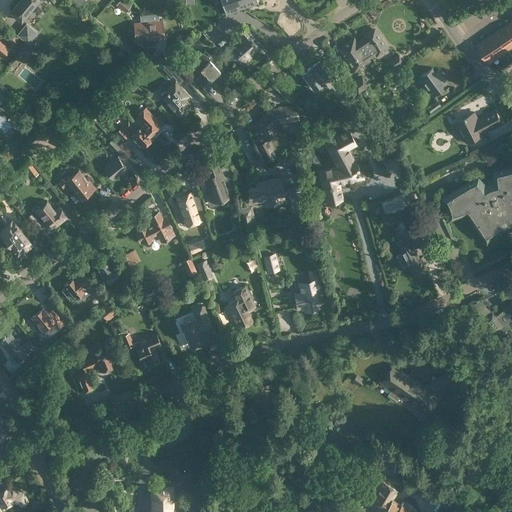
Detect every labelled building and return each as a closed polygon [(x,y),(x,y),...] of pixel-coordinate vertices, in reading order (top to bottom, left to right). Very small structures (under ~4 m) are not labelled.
[(16,0),(9,9),(21,18),(39,0),(16,0)] [(116,4),(125,12),(131,5),(124,0),(113,0),(117,3),(116,4)] [(239,0),(221,0),(226,14),(242,8),(239,0)] [(257,0),(239,0),(242,8),(258,3),(257,0)] [(134,22),(135,41),(164,38),(162,20),(134,22)] [(26,23),(17,34),(28,42),(19,53),(25,58),(36,45),(30,40),(37,32),(26,23)] [(210,41),(218,33),(210,26),(203,34),(210,41)] [(250,35),(254,31),(250,26),(246,30),(250,35)] [(511,37),(504,26),(495,32),(507,49),(511,45),(511,37)] [(10,44),(7,47),(0,41),(0,58),(2,56),(7,60),(22,41),(17,37),(18,36),(9,28),(2,37),(10,44)] [(364,38),(360,41),(370,55),(374,52),(375,54),(386,47),(374,29),(363,36),(364,38)] [(495,32),(486,39),(498,55),(507,49),(495,32)] [(241,41),(233,48),(245,61),(252,54),(251,53),(255,48),(243,35),(239,40),(241,41)] [(356,44),(352,39),(338,48),(353,69),(367,60),(366,58),(370,55),(360,41),(356,44)] [(486,39),(477,45),(489,62),(498,55),(486,39)] [(186,56),(190,52),(184,47),(173,58),(178,63),(185,56),(186,56)] [(213,58),(205,51),(191,64),(200,75),(197,78),(196,78),(195,78),(203,87),(210,80),(211,80),(220,71),(210,61),(213,58)] [(403,61),(398,54),(386,62),(391,69),(403,61)] [(160,62),(164,66),(172,75),(175,78),(180,73),(165,58),(160,62)] [(301,72),(314,88),(321,82),(322,83),(325,82),(329,87),(337,81),(331,73),(332,72),(321,58),(310,66),(310,65),(301,72)] [(434,73),(430,68),(418,77),(432,95),(447,84),(437,70),(434,73)] [(350,82),(357,92),(368,85),(361,75),(350,82)] [(124,82),(129,88),(134,84),(128,78),(124,82)] [(357,96),(346,80),(339,85),(347,96),(341,100),(343,103),(357,96)] [(166,92),(167,93),(162,98),(167,104),(168,104),(173,110),(175,113),(176,114),(177,114),(179,115),(181,115),(182,114),(184,113),(185,112),(185,111),(186,110),(186,109),(186,108),(185,107),(185,106),(183,104),(187,101),(183,96),(186,94),(175,82),(165,90),(166,91),(166,92)] [(440,106),(436,100),(426,107),(430,113),(440,106)] [(97,106),(89,114),(95,121),(104,113),(97,106)] [(288,106),(269,110),(274,123),(298,119),(297,116),(291,110),(289,111),(288,106)] [(140,126),(151,138),(159,131),(153,125),(158,120),(145,107),(136,115),(138,117),(135,120),(140,126)] [(15,108),(9,116),(22,127),(29,119),(15,108)] [(274,123),(269,110),(268,111),(265,112),(266,114),(254,122),(261,134),(253,139),(255,143),(260,152),(264,160),(273,156),(263,138),(271,132),(268,127),(274,123)] [(314,119),(304,110),(299,115),(308,124),(314,119)] [(477,120),(474,112),(455,122),(459,129),(460,128),(463,135),(462,135),(466,143),(484,133),(484,132),(502,123),(495,110),(483,116),(483,117),(477,120)] [(135,127),(128,120),(116,132),(123,139),(131,131),(132,133),(130,135),(142,147),(146,143),(148,144),(151,141),(150,139),(151,138),(140,126),(136,130),(134,129),(135,127)] [(328,127),(333,136),(324,141),(337,166),(317,170),(326,203),(342,199),(339,183),(363,178),(362,175),(362,174),(354,158),(353,158),(348,149),(356,144),(348,128),(346,129),(341,120),(328,127)] [(61,148),(71,139),(65,132),(55,141),(61,148)] [(122,150),(118,146),(111,139),(106,144),(117,155),(122,150)] [(123,141),(118,146),(122,150),(127,145),(123,141)] [(28,147),(24,150),(30,156),(34,153),(28,147)] [(396,155),(383,162),(388,172),(392,171),(392,172),(402,167),(396,155)] [(113,179),(127,168),(117,156),(103,167),(113,179)] [(204,176),(213,203),(227,198),(228,200),(228,201),(234,199),(232,183),(232,175),(229,164),(220,168),(216,157),(203,162),(204,165),(203,165),(206,175),(207,174),(207,175),(204,176)] [(24,167),(30,175),(31,175),(33,177),(38,173),(30,162),(24,167)] [(451,193),(453,195),(447,200),(452,214),(452,211),(464,209),(468,213),(476,225),(475,225),(475,226),(480,225),(489,234),(487,236),(487,237),(500,228),(498,221),(500,220),(498,214),(495,208),(502,205),(504,211),(507,217),(509,216),(511,222),(511,167),(506,169),(497,171),(497,179),(498,186),(495,187),(494,191),(491,192),(488,189),(485,191),(481,185),(476,180),(467,184),(458,189),(451,193)] [(69,183),(81,199),(96,187),(89,178),(88,180),(79,168),(69,176),(67,174),(58,181),(63,188),(69,183)] [(260,204),(284,199),(279,176),(255,181),(256,185),(247,186),(251,202),(259,200),(260,204)] [(290,187),(293,200),(302,198),(299,185),(290,187)] [(415,191),(407,195),(410,200),(417,197),(415,191)] [(176,198),(177,200),(172,202),(179,221),(197,214),(197,215),(204,213),(197,194),(190,196),(189,193),(176,198)] [(52,227),(66,215),(59,205),(54,208),(47,199),(34,209),(43,220),(41,221),(45,226),(46,227),(47,227),(48,228),(50,228),(51,228),(52,227)] [(172,227),(166,213),(162,215),(159,210),(157,211),(156,210),(154,209),(150,211),(150,213),(150,214),(148,215),(152,223),(148,225),(145,219),(133,225),(136,231),(135,232),(140,243),(141,242),(142,243),(154,237),(153,236),(157,234),(161,242),(175,234),(172,227)] [(33,213),(27,217),(38,231),(44,226),(33,213)] [(431,228),(424,214),(414,219),(417,224),(420,223),(424,232),(431,228)] [(31,241),(19,225),(18,226),(17,224),(15,220),(15,221),(13,218),(0,227),(0,228),(1,230),(0,230),(0,235),(17,257),(22,253),(21,253),(33,244),(31,241)] [(403,243),(401,239),(396,241),(398,246),(399,245),(400,248),(399,248),(402,253),(396,256),(403,268),(408,265),(413,273),(427,266),(422,257),(418,259),(416,254),(416,253),(413,248),(420,244),(424,242),(417,230),(409,234),(412,241),(407,244),(404,246),(403,245),(402,243),(403,243)] [(206,248),(203,238),(188,243),(191,253),(206,248)] [(104,254),(103,253),(92,262),(97,268),(96,270),(105,282),(117,272),(115,270),(116,269),(110,262),(113,260),(106,251),(104,254)] [(262,256),(267,273),(280,270),(275,252),(262,256)] [(127,267),(131,265),(126,253),(121,255),(127,267)] [(129,274),(120,256),(113,260),(123,276),(129,274)] [(182,260),(189,275),(197,271),(190,257),(182,260)] [(195,262),(203,281),(214,276),(206,258),(195,262)] [(72,295),(78,302),(93,290),(89,285),(89,284),(81,273),(76,277),(75,276),(64,285),(65,287),(62,290),(68,298),(72,295)] [(297,282),(300,293),(294,294),(297,309),(303,308),(304,312),(320,308),(319,304),(325,303),(319,277),(297,282)] [(223,307),(233,328),(237,326),(238,328),(254,321),(248,309),(256,306),(246,284),(231,291),(234,299),(226,303),(227,305),(223,307)] [(94,293),(103,304),(109,299),(99,288),(94,293)] [(98,310),(107,321),(117,313),(107,302),(98,310)] [(179,323),(190,349),(211,340),(208,333),(215,330),(203,302),(191,307),(195,316),(179,323)] [(47,338),(64,324),(49,305),(45,308),(44,307),(31,317),(47,338)] [(492,312),(483,319),(494,334),(504,326),(492,312)] [(121,327),(118,320),(110,324),(113,331),(121,327)] [(121,350),(134,345),(129,333),(128,333),(127,329),(116,334),(118,338),(116,338),(121,350)] [(33,350),(26,342),(22,346),(9,330),(0,337),(0,342),(17,363),(33,350)] [(139,341),(141,346),(136,349),(142,363),(148,360),(151,368),(161,364),(154,349),(161,346),(156,334),(139,341)] [(79,364),(82,371),(75,374),(83,391),(94,386),(87,368),(97,363),(100,371),(116,365),(107,343),(88,351),(92,359),(79,364)] [(394,364),(381,382),(391,389),(388,394),(398,400),(401,396),(428,415),(441,396),(440,395),(465,379),(455,365),(425,385),(394,364)] [(365,380),(357,374),(352,381),(360,386),(365,380)] [(257,396),(251,398),(255,407),(260,406),(263,414),(272,411),(266,391),(271,390),(269,385),(255,390),(257,396)] [(286,408),(293,433),(300,431),(294,406),(286,408)] [(289,423),(286,414),(273,418),(276,427),(289,423)] [(0,441),(3,438),(3,437),(8,431),(6,429),(10,424),(0,415),(0,441)] [(20,430),(15,432),(21,443),(25,441),(20,430)] [(373,464),(387,473),(396,459),(382,450),(373,464)] [(207,464),(200,468),(202,474),(210,470),(207,464)] [(371,493),(375,496),(369,505),(380,511),(413,511),(415,509),(411,507),(412,506),(406,502),(406,503),(402,501),(399,505),(391,499),(396,491),(386,485),(388,483),(384,481),(383,483),(379,480),(371,493)] [(176,511),(175,510),(174,509),(173,485),(150,486),(150,511),(176,511)] [(8,505),(10,504),(10,502),(13,501),(19,503),(20,505),(28,500),(23,491),(7,487),(0,491),(0,505),(1,508),(6,505),(8,505)]
